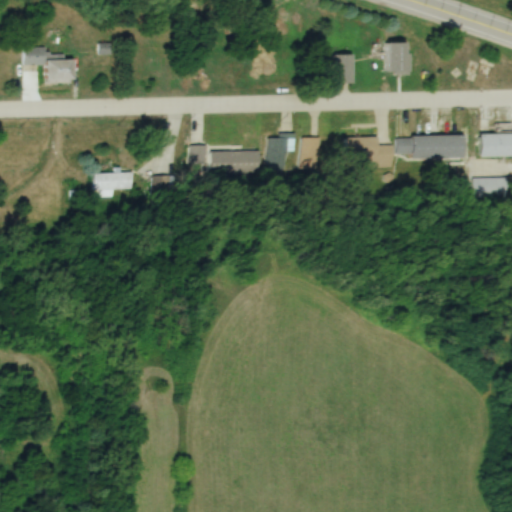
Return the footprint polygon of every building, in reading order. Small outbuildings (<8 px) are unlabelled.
[(382,43),(382,76),(408,76),(408,43),(382,43)] [(41,83),(70,83),(70,60),(46,60),(46,48),(21,48),(21,68),(41,67),(41,83)] [(332,84),(349,84),(349,53),(332,53),(332,84)] [(477,157),(511,156),(511,134),(477,134),(477,157)] [(462,159),(462,137),(398,137),(398,159),(462,159)] [(304,138),(304,172),(323,172),(323,138),(304,138)] [(378,146),(378,138),(346,138),(346,167),(394,166),(394,145),(378,146)] [(292,178),(292,139),(271,139),(271,178),(292,178)] [(212,176),(263,175),(263,148),(194,149),(194,166),(212,166),(212,176)] [(93,173),(93,191),(134,191),(134,173),(93,173)]
